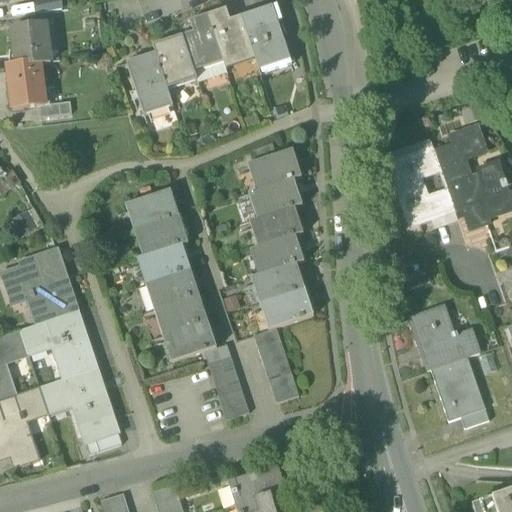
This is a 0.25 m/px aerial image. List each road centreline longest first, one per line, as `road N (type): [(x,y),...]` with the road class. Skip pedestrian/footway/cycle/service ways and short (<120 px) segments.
road 1 (residential): [(345,103),(194,162),(118,168),(52,208)]
road 2 (residential): [(371,415),(159,466)]
road 3 (residential): [(371,415),(351,251)]
road 4 (residential): [(159,466),(0,506)]
road 5 (residential): [(351,251),(345,103)]
road 6 (residential): [(351,251),(448,256),(470,271)]
road 7 (residential): [(159,466),(116,351)]
